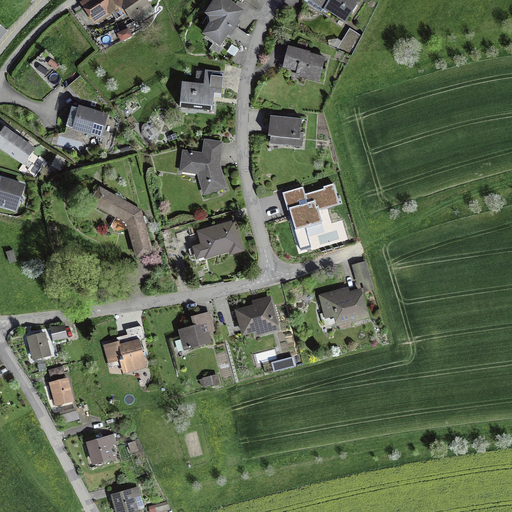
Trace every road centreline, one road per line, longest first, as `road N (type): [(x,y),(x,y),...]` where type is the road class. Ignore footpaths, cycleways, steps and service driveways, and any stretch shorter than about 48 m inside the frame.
road 1 (residential): [(277,277),(245,170),(243,116),(244,69),(271,0)]
road 2 (residential): [(0,322),(277,277)]
road 3 (residential): [(89,511),(0,343)]
